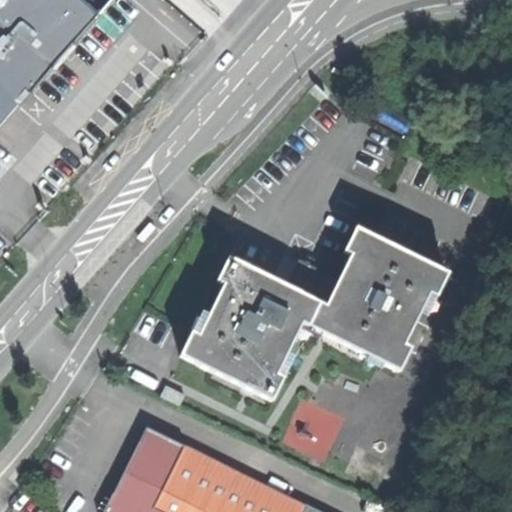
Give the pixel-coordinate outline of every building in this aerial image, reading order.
[(0,0),(0,128),(98,15),(80,0),(0,0)] [(182,355),(272,399),(283,377),(277,374),(302,322),(401,369),(412,347),(405,344),(430,292),(437,296),(448,273),(357,229),(347,251),(353,254),(341,280),(328,306),(295,290),(230,258),(182,355)] [(307,264),(295,290),(328,306),(341,280),(307,264)] [(166,386),(161,396),(181,405),(185,395),(166,386)] [(303,397),(283,442),(325,460),(332,445),(334,446),(347,417),(303,397)] [(312,511),(147,429),(105,511),(312,511)]
